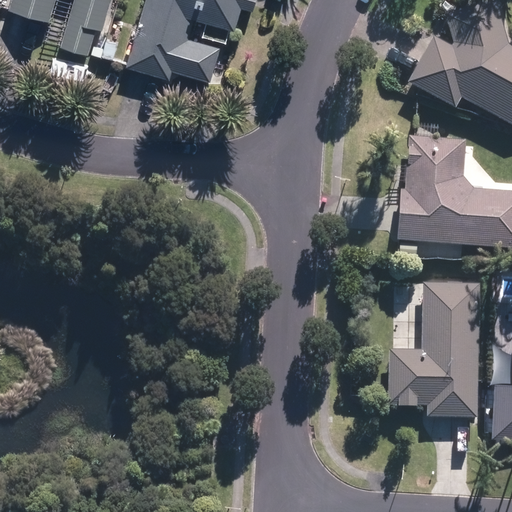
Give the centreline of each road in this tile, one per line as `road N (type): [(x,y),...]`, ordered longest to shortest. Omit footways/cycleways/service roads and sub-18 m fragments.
road 1 (residential): [(284,505),(292,167)]
road 2 (residential): [(0,129),(81,154),(292,167)]
road 3 (residential): [(292,167),(304,97),(340,0)]
road 4 (residential): [(416,511),(284,505)]
